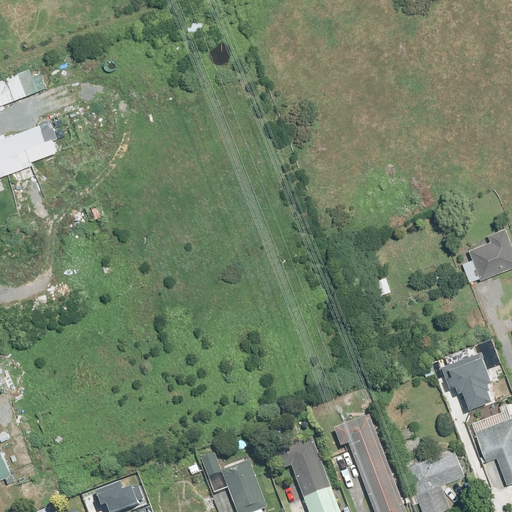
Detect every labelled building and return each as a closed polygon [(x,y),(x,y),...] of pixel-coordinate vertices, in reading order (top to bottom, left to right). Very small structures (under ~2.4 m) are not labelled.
[(9,78),(17,100),(48,88),(40,66),(9,78)] [(0,106),(17,100),(9,78),(0,81),(0,106)] [(87,115),(74,120),(81,140),(94,135),(87,115)] [(33,162),(59,152),(54,140),(48,142),(42,125),(0,140),(0,178),(34,166),(33,162)] [(484,280),(511,268),(511,237),(509,228),(491,235),(493,242),(472,250),(476,260),(464,264),(472,283),(483,278),(484,280)] [(393,292),(389,278),(379,281),(383,295),(393,292)] [(444,363),(451,383),(458,380),(462,388),(467,386),(474,404),(495,396),(492,386),(494,385),(492,380),(495,378),(484,348),(444,363)] [(376,511),(408,511),(373,416),(337,429),(344,447),(352,444),(376,511)] [(510,485),(511,484),(511,417),(478,431),(489,462),(499,458),(510,485)] [(311,511),(343,511),(316,438),(280,452),(286,469),(294,467),(311,511)] [(14,475),(15,475),(0,440),(0,481),(7,478),(10,484),(17,481),(14,475)] [(408,467),(425,511),(454,511),(444,485),(467,476),(458,451),(434,460),(433,458),(408,467)] [(264,511),(270,508),(252,461),(223,472),(239,511),(264,511)] [(98,489),(104,506),(112,504),(115,511),(116,511),(145,501),(139,484),(124,489),(121,480),(98,489)]
